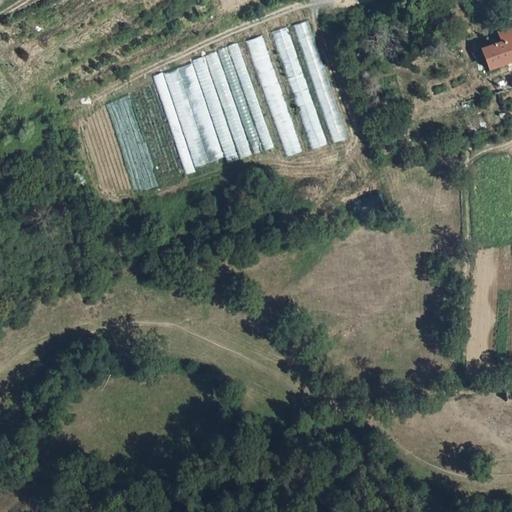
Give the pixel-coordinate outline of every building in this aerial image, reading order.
[(294,24),(330,143),(346,138),(310,19),(294,24)] [(272,30),(309,149),(325,144),(288,25),(272,30)] [(511,26),(498,32),(503,42),(482,50),(489,70),(511,61),(511,26)] [(249,39),(281,157),(297,152),(265,34),(249,39)] [(271,148),(241,46),(164,67),(192,166),(225,157),(226,161),(271,148)]
